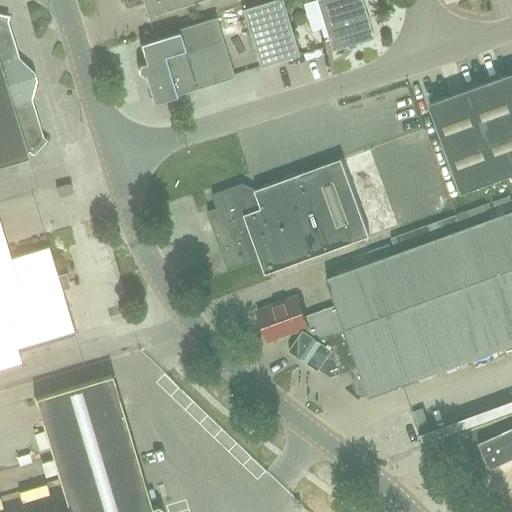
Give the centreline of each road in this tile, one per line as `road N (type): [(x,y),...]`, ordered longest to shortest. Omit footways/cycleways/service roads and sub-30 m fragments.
road 1 (unclassified): [(410,511),(255,388),(186,319),(137,237),(112,159)]
road 2 (unclassified): [(112,159),(511,28)]
road 3 (unclassified): [(112,159),(61,0)]
